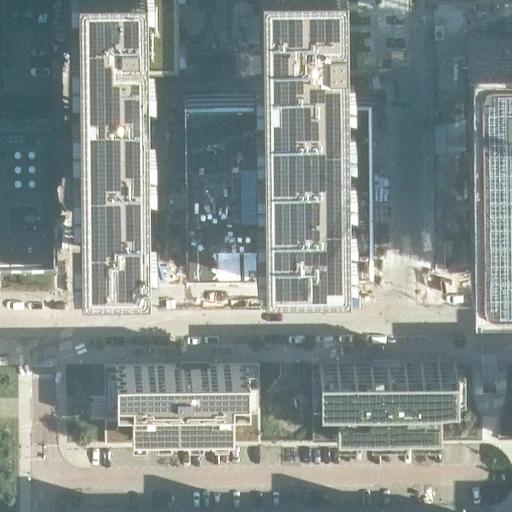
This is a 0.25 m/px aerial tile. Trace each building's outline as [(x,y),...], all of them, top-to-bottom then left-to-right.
[(175,0),(73,0),(74,80),(76,272),(146,271),(144,80),(144,55),(176,55),(175,0)] [(510,47),(476,48),(478,256),(511,255),(511,42),(511,43),(510,47)] [(369,91),(182,92),(184,268),(371,266),(369,91)] [(0,257),(50,257),(49,191),(48,122),(0,122),(0,257)] [(511,360),(311,363),(311,440),(511,437),(511,360)] [(259,441),(259,363),(209,363),(180,363),(104,364),(104,396),(104,397),(118,397),(118,403),(118,418),(104,418),(104,420),(104,443),(259,441)]
